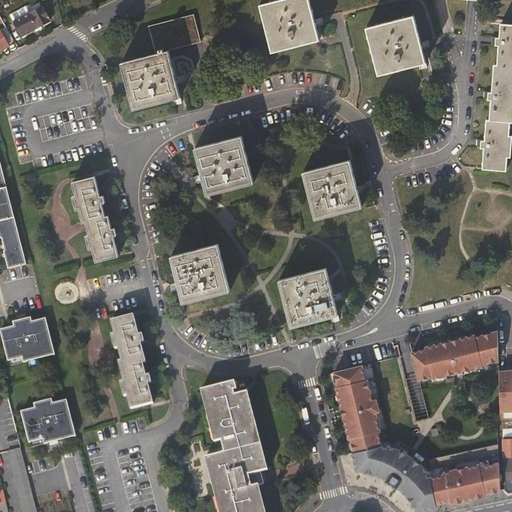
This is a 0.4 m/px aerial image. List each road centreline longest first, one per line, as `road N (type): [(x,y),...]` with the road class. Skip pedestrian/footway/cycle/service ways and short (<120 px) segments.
road 1 (residential): [(384,320),(400,271),(394,212),(372,136),(339,105),(302,95),(191,118),(156,138),(136,166)]
road 2 (residential): [(136,166),(131,190),(142,247),(175,349),(239,368),(298,354)]
road 3 (residential): [(338,507),(298,354)]
road 4 (residential): [(136,166),(113,138),(74,31)]
road 5 (residential): [(384,320),(488,302),(511,307)]
